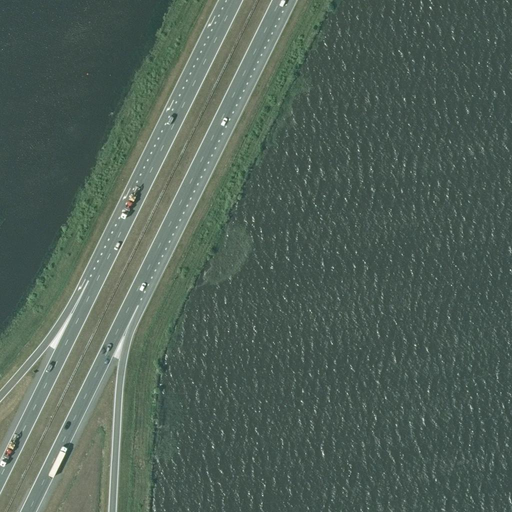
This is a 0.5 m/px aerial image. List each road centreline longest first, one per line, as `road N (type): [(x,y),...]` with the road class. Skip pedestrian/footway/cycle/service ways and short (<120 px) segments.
road 1 (motorway): [(131,302),(280,0)]
road 2 (motorway): [(235,0),(95,284)]
road 3 (motorway): [(29,511),(131,302)]
road 4 (motorway): [(95,284),(0,474)]
road 5 (motorway): [(112,511),(131,302)]
road 6 (motorway): [(95,284),(0,394)]
